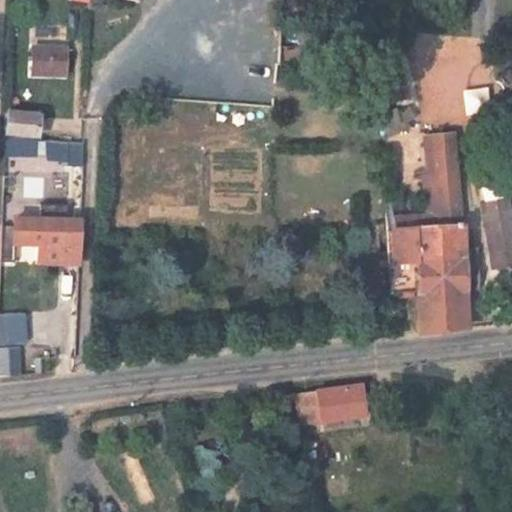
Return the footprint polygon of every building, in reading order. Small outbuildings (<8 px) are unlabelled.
[(314,32),(314,50),(354,53),(355,25),(314,22),(314,32)] [(314,50),(314,32),(283,30),(283,48),(314,50)] [(382,71),(389,68),(408,62),(400,36),(374,43),(382,71)] [(35,74),(65,74),(65,50),(36,49),(35,74)] [(419,96),(408,62),(389,68),(394,100),(419,96)] [(399,112),(387,114),(388,136),(404,133),(399,112)] [(12,136),(43,137),(43,115),(12,115),(12,136)] [(383,301),(420,297),(422,340),(444,338),(447,333),(465,331),(464,294),(478,292),(477,247),(462,247),(454,134),(432,134),(433,170),(422,171),(424,216),(390,217),(390,230),(380,230),(383,301)] [(48,142),(48,157),(52,156),(54,161),(63,162),(64,166),(84,166),(84,145),(48,142)] [(37,198),(41,181),(26,178),(22,194),(37,198)] [(511,200),(486,203),(494,271),(511,269),(511,200)] [(6,228),(7,265),(20,264),(19,246),(43,245),(43,263),(66,263),(72,249),(72,220),(71,203),(44,204),(44,220),(18,221),(18,227),(6,228)] [(0,316),(0,329),(2,346),(26,344),(23,314),(0,316)] [(0,350),(0,360),(1,376),(21,374),(18,349),(0,350)] [(360,386),(289,395),(289,402),(295,401),(298,426),(365,416),(360,386)]
